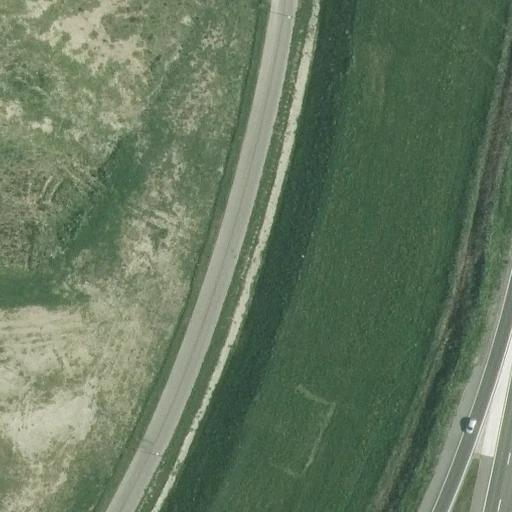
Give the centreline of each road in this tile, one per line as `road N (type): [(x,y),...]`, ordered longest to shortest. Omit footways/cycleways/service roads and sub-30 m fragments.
road 1 (unclassified): [(117,511),(158,436),(217,291),(281,0)]
road 2 (motorway): [(511,324),(439,511)]
